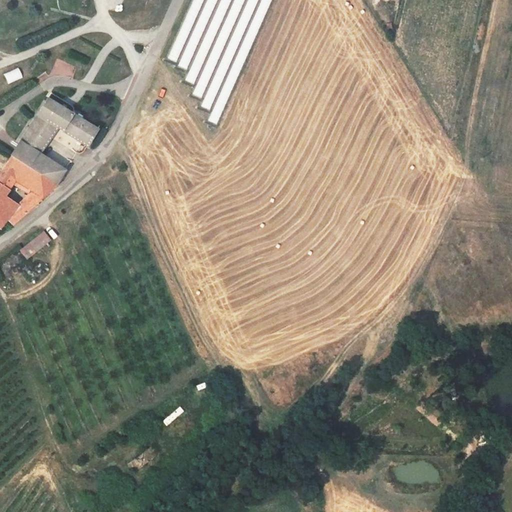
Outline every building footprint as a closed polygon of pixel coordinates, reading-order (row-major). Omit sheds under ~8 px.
[(10,156),(57,185),(65,170),(39,154),(56,128),(87,146),(100,125),(75,110),(76,108),(77,102),(56,87),(51,94),(10,156)] [(0,201),(4,195),(15,179),(33,190),(29,197),(36,205),(57,185),(10,156),(0,172),(0,201)] [(0,226),(6,220),(19,204),(4,195),(0,201),(0,226)] [(14,224),(30,211),(19,204),(6,220),(14,224)] [(51,242),(44,232),(27,244),(36,254),(51,242)] [(36,254),(27,244),(19,250),(27,260),(36,254)] [(136,472),(155,452),(148,445),(129,466),(136,472)]
